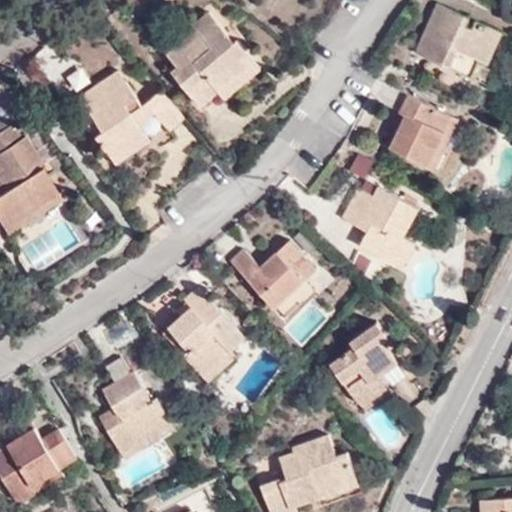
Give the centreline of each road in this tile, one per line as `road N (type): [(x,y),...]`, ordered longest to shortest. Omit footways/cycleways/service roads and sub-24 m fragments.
road 1 (residential): [(0,363),(81,315),(307,136),(396,0)]
road 2 (residential): [(511,298),(411,511)]
